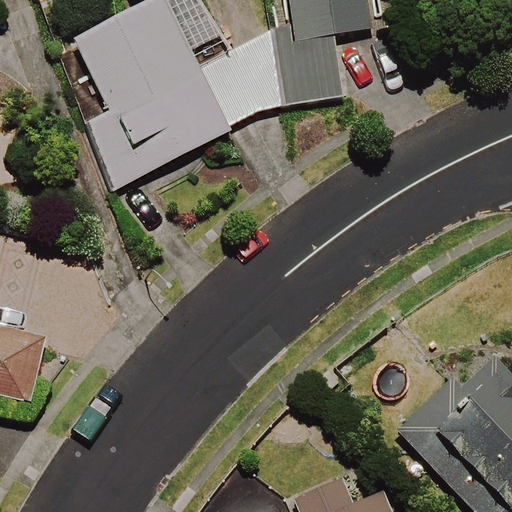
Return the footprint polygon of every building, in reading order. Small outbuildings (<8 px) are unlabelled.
[(279,115),(269,40),(224,61),(195,0),(167,0),(71,45),(89,83),(66,94),(113,193),(279,115)] [(269,40),(279,115),(339,103),(334,43),(368,39),(361,0),(282,0),(290,30),(269,40)] [(0,400),(25,407),(38,346),(0,337),(0,400)] [(511,511),(511,394),(477,355),(391,431),(462,511),(511,511)] [(380,511),(364,473),(332,487),(292,504),(294,511),(380,511)]
